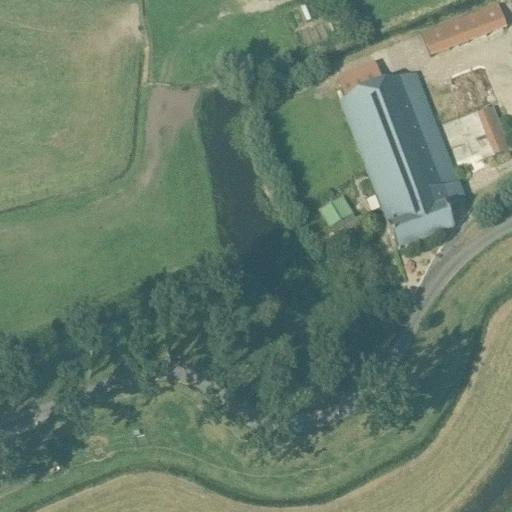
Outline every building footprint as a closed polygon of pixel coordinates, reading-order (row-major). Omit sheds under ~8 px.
[(496,4),(422,37),(434,65),(509,32),(496,4)] [(388,230),(443,211),(463,203),(414,76),(384,88),(375,65),(337,79),(346,102),(340,104),(388,230)] [(511,149),(490,105),(476,111),(497,156),(511,149)] [(401,251),(451,232),(443,211),(388,230),(384,232),(392,255),(401,251)] [(340,226),(315,240),(325,256),(362,234),(352,218),(351,219),(340,226)]
